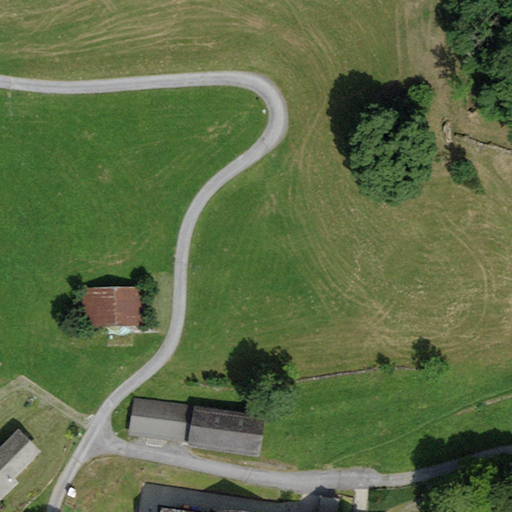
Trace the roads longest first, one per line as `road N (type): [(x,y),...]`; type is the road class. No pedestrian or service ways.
road 1 (residential): [(96,427),(118,394),(167,351),(190,220),(220,179),(273,137),(278,110),(248,79),(0,84)]
road 2 (residential): [(429,471),(380,481),(285,478),(141,453),(96,427)]
